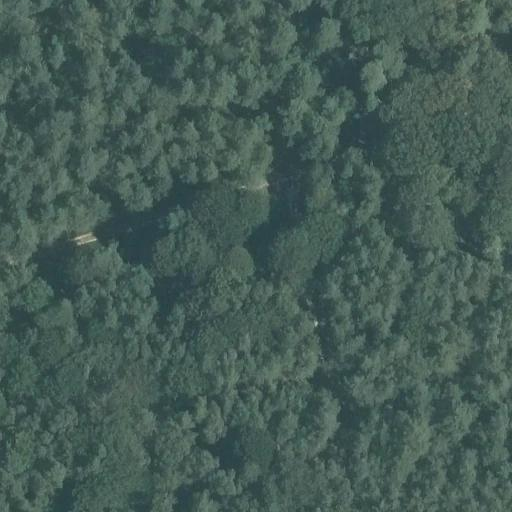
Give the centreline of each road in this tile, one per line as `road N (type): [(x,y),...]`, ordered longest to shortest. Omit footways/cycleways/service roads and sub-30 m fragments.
road 1 (track): [(0,269),(511,112)]
road 2 (track): [(243,0),(338,511)]
